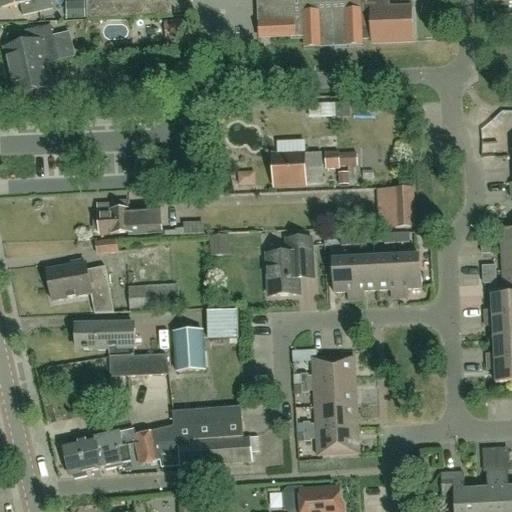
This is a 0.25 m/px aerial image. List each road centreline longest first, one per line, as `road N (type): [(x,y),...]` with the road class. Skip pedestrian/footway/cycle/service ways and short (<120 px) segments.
road 1 (residential): [(174,137),(175,116),(209,85),(451,76)]
road 2 (residential): [(272,417),(276,328),(284,319),(452,316)]
road 3 (residential): [(452,316),(447,246),(473,202),(469,149),(454,142),(451,76)]
road 4 (residential): [(0,187),(177,179),(174,137)]
road 5 (unclassified): [(38,511),(0,333)]
road 6 (residential): [(174,137),(0,147)]
road 7 (unclassified): [(393,511),(390,438),(457,432)]
